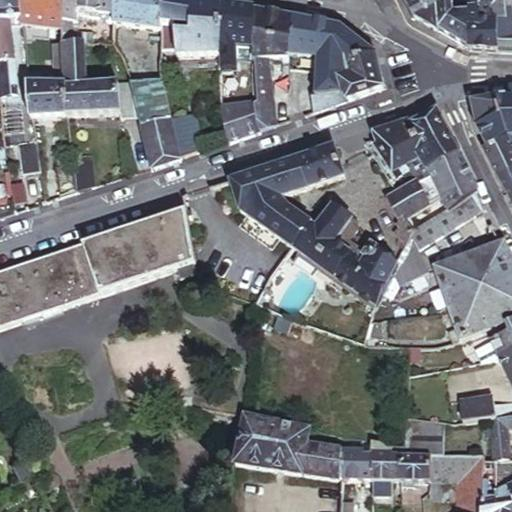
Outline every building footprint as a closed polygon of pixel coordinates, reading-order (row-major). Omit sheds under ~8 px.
[(0,0),(0,97),(15,97),(11,29),(21,30),(21,0),(0,0)] [(62,31),(63,0),(21,0),(21,30),(62,31)] [(113,15),(113,0),(63,0),(62,31),(61,47),(81,48),(82,44),(82,36),(75,35),(77,11),(113,15)] [(159,23),(159,0),(113,0),(113,15),(112,26),(159,27),(159,23)] [(217,57),(221,3),(192,0),(187,0),(186,25),(168,24),(167,36),(159,35),(158,51),(177,51),(178,58),(217,57)] [(186,25),(187,0),(159,0),(159,23),(168,24),(186,25)] [(404,0),(414,18),(439,10),(467,2),(466,0),(404,0)] [(494,22),(494,0),(466,0),(467,2),(471,51),(499,52),(497,23),(494,22)] [(497,23),(499,52),(511,52),(511,0),(494,0),(494,22),(497,23)] [(471,51),(467,2),(439,10),(439,33),(470,51),(471,51)] [(250,38),(253,9),(221,3),(217,57),(217,68),(219,105),(236,105),(234,95),(231,96),(229,93),(228,79),(241,79),(240,65),(233,66),(232,47),(249,49),(250,38)] [(280,57),(292,18),(253,9),(250,38),(249,49),(249,59),(263,59),(279,59),(280,57)] [(439,33),(439,10),(414,18),(417,20),(439,33)] [(292,18),(280,57),(310,54),(313,91),(340,85),(340,68),(374,55),(338,27),(292,18)] [(167,36),(168,24),(159,23),(159,27),(159,35),(167,36)] [(91,37),(82,36),(82,44),(91,44),(91,37)] [(134,118),(122,80),(92,84),(91,78),(79,79),(81,48),(61,47),(59,72),(62,118),(113,113),(115,121),(134,118)] [(249,59),(249,49),(232,47),(233,66),(240,65),(249,65),(249,59)] [(312,113),(382,88),(374,55),(340,68),(340,85),(313,91),(309,92),(312,113)] [(217,57),(178,58),(179,69),(217,68),(217,57)] [(276,125),(263,59),(249,59),(249,65),(249,80),(251,105),(253,119),(258,131),(276,125)] [(62,118),(59,72),(53,73),(53,78),(24,82),(28,121),(62,118)] [(167,114),(158,77),(122,80),(134,118),(135,123),(167,114)] [(500,118),(497,98),(496,96),(470,101),(474,124),(476,127),(500,118)] [(509,137),(485,147),(503,186),(511,181),(511,96),(497,98),(500,118),(509,137)] [(253,119),(251,105),(236,105),(219,105),(221,124),(226,144),(259,133),(258,131),(253,119)] [(415,161),(427,173),(457,156),(436,110),(370,134),(375,146),(378,146),(395,180),(407,173),(402,166),(415,161)] [(167,114),(135,123),(143,145),(173,136),(169,123),(167,114)] [(190,117),(169,123),(173,136),(179,156),(200,150),(190,117)] [(509,137),(500,118),(476,127),(485,147),(509,137)] [(179,156),(173,136),(143,145),(150,172),(180,161),(179,156)] [(31,145),(17,146),(21,175),(35,174),(31,145)] [(344,179),(334,148),(229,183),(235,203),(238,212),(289,249),(308,222),(288,208),(282,200),(344,179)] [(89,156),(68,159),(70,168),(75,194),(81,192),(96,187),(89,156)] [(437,191),(467,175),(457,156),(427,173),(437,191)] [(56,170),(59,199),(75,194),(70,168),(56,170)] [(427,173),(414,182),(428,207),(441,200),(437,191),(427,173)] [(404,256),(391,275),(388,279),(393,286),(407,280),(421,274),(425,273),(415,250),(481,209),(473,193),(476,192),(467,175),(437,191),(441,200),(449,214),(422,228),(415,215),(391,229),(393,237),(390,241),(404,256)] [(511,181),(503,186),(511,203),(511,181)] [(415,215),(428,207),(414,182),(380,206),(391,229),(415,215)] [(229,183),(184,198),(186,211),(187,220),(235,203),(229,183)] [(369,305),(388,279),(391,275),(379,266),(383,260),(372,252),(368,257),(350,245),(356,236),(344,228),(349,221),(327,206),(316,221),(319,223),(316,227),(297,254),(369,305)] [(187,220),(186,211),(0,275),(0,331),(177,272),(193,267),(187,220)] [(361,229),(349,221),(344,228),(356,236),(361,229)] [(297,254),(316,227),(308,222),(289,249),(297,254)] [(504,325),(511,322),(511,268),(501,245),(433,270),(455,331),(447,333),(451,344),(504,325)] [(177,272),(180,283),(195,278),(193,267),(177,272)] [(407,280),(412,290),(425,285),(421,274),(407,280)] [(511,322),(504,325),(507,334),(490,342),(491,344),(497,360),(511,392),(511,412),(511,413),(489,415),(488,415),(488,420),(483,421),(483,425),(488,425),(489,462),(503,460),(507,460),(506,427),(511,426),(511,322)] [(377,327),(364,326),(363,342),(377,343),(377,327)] [(474,351),(479,363),(497,360),(491,344),(474,351)] [(455,400),(456,419),(488,415),(489,415),(488,400),(487,396),(455,400)] [(509,398),(488,400),(489,415),(511,413),(509,398)] [(242,418),(233,468),(341,483),(370,484),(369,500),(391,501),(391,485),(397,485),(397,489),(412,489),(411,484),(426,484),(425,458),(403,457),(403,448),(390,449),(391,446),(311,434),(311,431),(242,418)] [(440,424),(403,420),(403,448),(403,457),(425,458),(426,484),(426,505),(436,505),(436,503),(450,503),(449,511),(479,511),(479,462),(478,456),(439,456),(440,424)] [(13,441),(1,447),(24,497),(30,494),(32,499),(39,496),(42,504),(52,499),(38,469),(28,473),(13,441)] [(503,460),(489,462),(490,477),(503,477),(503,460)] [(511,511),(511,502),(511,500),(492,501),(491,495),(490,477),(489,462),(479,462),(479,511),(511,511)] [(511,485),(491,495),(492,501),(511,500),(511,502),(511,485)] [(340,502),(339,511),(350,511),(351,503),(340,502)]
